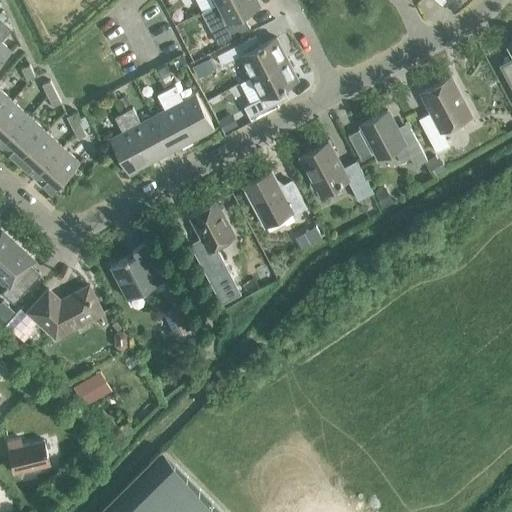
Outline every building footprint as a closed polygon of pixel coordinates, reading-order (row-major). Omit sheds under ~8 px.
[(257,0),(222,0),(217,3),(224,17),(221,19),(220,25),(212,29),(219,43),(250,27),(244,14),(260,5),(257,0)] [(5,21),(0,26),(0,62),(12,50),(1,40),(12,28),(5,21)] [(251,76),(287,57),(276,36),(250,50),(245,40),(217,54),(223,65),(240,56),(251,76)] [(511,43),(508,46),(511,53),(511,57),(499,64),(511,87),(511,43)] [(287,57),(251,76),(261,97),(244,106),(249,116),(277,102),(272,92),(298,78),(287,57)] [(22,67),(27,79),(36,76),(30,63),(22,67)] [(419,118),(437,151),(450,144),(442,130),(472,115),(451,76),(421,92),(431,111),(419,118)] [(47,94),(56,90),(50,80),(42,84),(47,94)] [(166,89),(193,139),(215,127),(196,92),(183,99),(175,84),(166,89)] [(0,113),(13,100),(0,88),(0,113)] [(172,150),(193,139),(166,89),(157,94),(165,109),(153,115),(172,150)] [(56,90),(47,94),(53,106),(61,102),(56,90)] [(0,142),(2,144),(29,115),(13,100),(0,113),(0,142)] [(172,150),(153,115),(141,122),(133,107),(124,111),(151,161),(172,150)] [(410,127),(400,133),(388,109),(361,123),(379,157),(394,149),(401,162),(411,157),(415,166),(428,159),(410,127)] [(73,127),(88,119),(85,115),(79,118),(76,111),(67,116),(73,127)] [(129,173),(151,161),(124,111),(115,116),(123,131),(110,138),(129,173)] [(19,160),(46,130),(29,115),(2,144),(19,160)] [(88,119),(73,127),(78,138),(87,134),(83,127),(90,124),(88,119)] [(349,134),(362,159),(372,153),(359,129),(349,134)] [(36,175),(62,146),(46,130),(19,160),(36,175)] [(357,159),(343,167),(329,140),(301,155),(313,177),(310,181),(314,187),(318,187),(321,192),(347,178),(359,200),(374,192),(357,159)] [(62,146),(36,175),(53,191),(80,162),(62,146)] [(292,180),(280,187),(272,171),(244,185),(265,225),(291,211),(293,214),(307,207),(292,180)] [(195,251),(206,273),(226,263),(216,245),(235,235),(217,200),(190,214),(207,245),(195,251)] [(2,291),(14,302),(41,273),(30,262),(32,260),(3,233),(0,235),(0,276),(8,284),(2,291)] [(128,297),(164,279),(145,243),(133,249),(136,255),(129,258),(128,255),(111,265),(128,297)] [(56,336),(103,311),(89,284),(61,299),(49,288),(27,312),(37,321),(38,320),(56,336)] [(44,439),(22,445),(20,437),(8,440),(16,472),(50,464),(44,439)] [(222,511),(161,452),(100,511),(222,511)]
